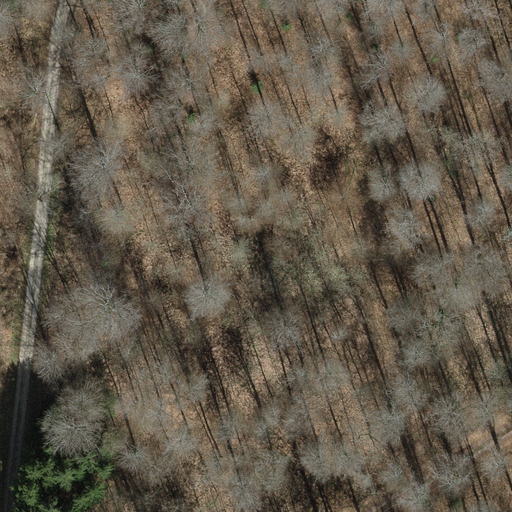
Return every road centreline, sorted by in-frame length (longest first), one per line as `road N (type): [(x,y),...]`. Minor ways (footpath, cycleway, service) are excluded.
road 1 (track): [(17,511),(59,89),(80,0)]
road 2 (track): [(367,511),(511,428)]
